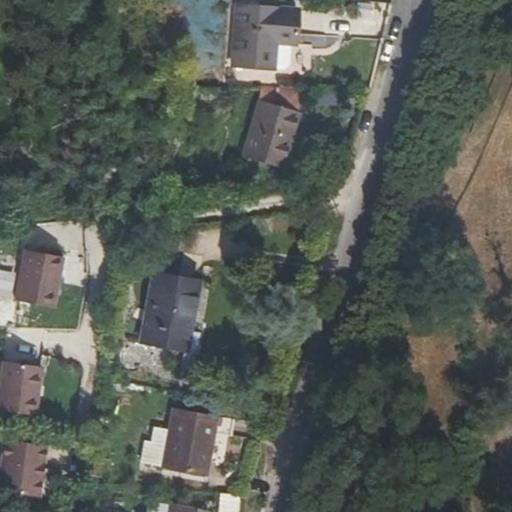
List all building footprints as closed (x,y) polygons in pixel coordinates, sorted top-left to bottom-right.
[(378,19),(379,4),(365,3),(364,18),(378,19)] [(290,45),(294,45),(296,11),(237,8),(233,68),(272,71),(273,68),(275,44),(290,45)] [(275,44),(273,68),(283,69),(288,65),(290,45),(275,44)] [(244,161),(281,173),(297,116),(260,105),(244,161)] [(61,258),(23,250),(13,300),(51,307),(61,258)] [(142,341),(187,349),(201,279),(156,270),(142,341)] [(0,275),(0,293),(9,295),(12,277),(0,275)] [(41,365),(3,358),(0,372),(0,407),(32,413),(41,365)] [(139,462),(200,474),(211,418),(166,410),(163,428),(147,425),(145,440),(138,439),(134,458),(139,459),(139,462)] [(3,439),(0,462),(0,490),(39,496),(46,445),(3,439)] [(216,511),(235,511),(237,493),(218,492),(216,511)]
